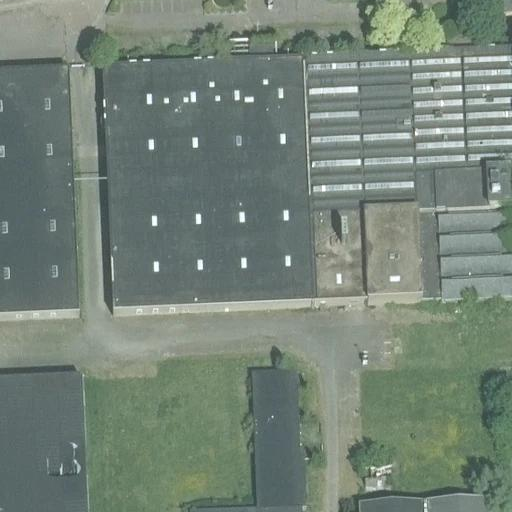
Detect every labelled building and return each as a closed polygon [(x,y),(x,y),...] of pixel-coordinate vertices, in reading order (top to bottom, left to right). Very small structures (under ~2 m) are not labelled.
[(511,0),(501,0),(505,23),(511,22),(511,0)] [(273,64),(272,49),(249,50),(250,65),(103,72),(113,317),(367,306),(367,307),(421,305),(421,304),(441,303),(441,305),(511,301),(511,254),(511,255),(509,214),(508,179),(511,178),(511,22),(505,23),(507,40),(511,39),(511,53),(479,55),(478,39),(446,40),(447,56),(273,64)] [(0,511),(87,511),(85,465),(82,380),(0,383),(0,322),(79,319),(69,73),(0,76),(0,511)] [(300,462),(297,374),(251,376),(256,511),(254,511),(301,511),(302,511),(307,511),(305,462),(300,462)] [(366,485),(389,480),(386,466),(363,471),(366,485)] [(358,508),(358,511),(490,511),(490,503),(358,508)]
